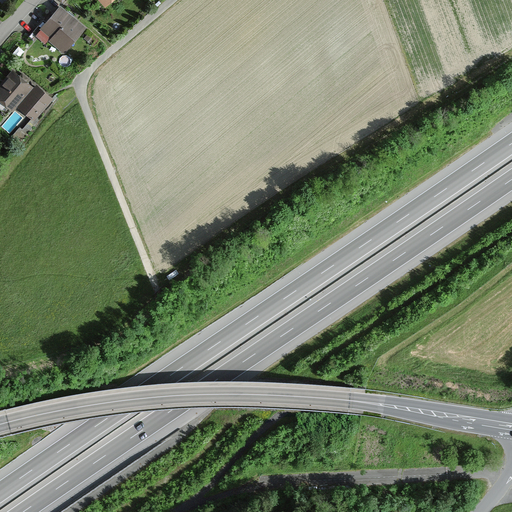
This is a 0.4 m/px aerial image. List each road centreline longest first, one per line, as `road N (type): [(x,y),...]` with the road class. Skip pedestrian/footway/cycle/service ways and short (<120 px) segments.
road 1 (motorway): [(511,143),(0,491)]
road 2 (motorway): [(22,511),(511,179)]
road 3 (primary): [(0,424),(186,394),(349,400)]
road 4 (track): [(173,0),(95,65),(82,94),(157,289)]
road 5 (unknown): [(511,457),(471,472),(259,486)]
road 6 (primary): [(511,426),(349,400)]
